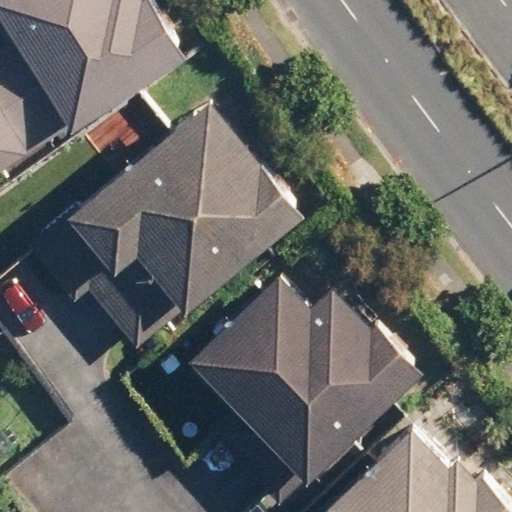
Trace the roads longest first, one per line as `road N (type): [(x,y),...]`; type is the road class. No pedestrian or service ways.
road 1 (secondary): [(511,224),(343,0)]
road 2 (residential): [(65,391),(157,511)]
